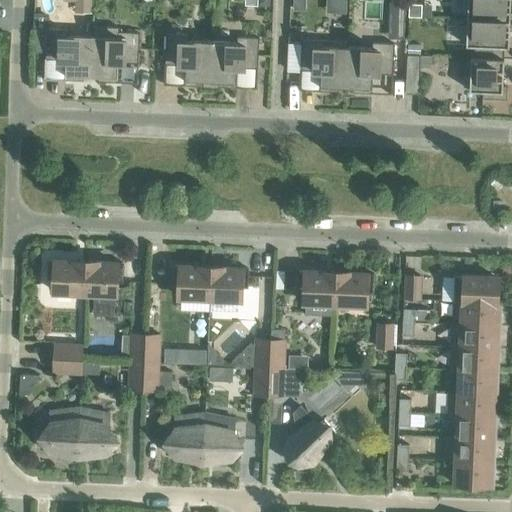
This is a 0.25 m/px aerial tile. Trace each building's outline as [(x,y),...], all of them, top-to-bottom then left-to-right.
[(388,0),(389,12),(405,13),(404,0),(388,0)] [(467,0),(467,20),(509,21),(510,6),(505,6),(505,0),(467,0)] [(408,4),(408,17),(421,18),(422,4),(408,4)] [(35,13),(34,28),(35,28),(46,29),(48,29),(49,13),(35,13)] [(474,46),(474,58),(503,59),(504,47),(508,47),(509,31),(504,31),(505,22),(508,22),(508,24),(509,24),(509,21),(467,20),(466,45),(474,46)] [(84,76),(91,77),(93,36),(68,35),(68,30),(48,29),(46,29),(45,60),(66,61),(65,80),(83,81),(84,76)] [(93,36),(91,77),(98,77),(98,82),(117,83),(117,63),(138,64),(139,33),(117,32),(117,38),(93,36)] [(203,81),(210,82),(212,42),(187,41),(187,35),(166,34),(164,65),(185,66),(184,85),(203,86),(203,81)] [(212,42),(210,82),(217,82),(217,87),(236,88),(237,68),(257,69),(259,38),(237,37),(236,43),(212,42)] [(338,87),(345,87),(347,47),(347,42),(301,40),(299,71),(320,71),(319,91),(338,92),(338,87)] [(347,47),(345,87),(353,88),(352,93),(371,93),(372,74),(392,75),(394,43),(372,43),(371,48),(347,47)] [(407,45),(407,53),(420,54),(420,45),(407,45)] [(404,94),(418,94),(419,68),(420,56),(406,55),(404,94)] [(420,56),(419,68),(431,68),(431,56),(420,56)] [(503,59),(474,58),(471,58),(469,91),(482,91),(482,99),(506,100),(507,86),(502,86),(503,80),(495,79),(496,72),(503,72),(503,59)] [(55,293),(84,294),(86,262),(73,261),(48,260),(48,279),(55,279),(55,293)] [(86,262),(84,294),(93,294),(93,315),(113,316),(114,295),(115,282),(122,282),(123,264),(98,262),(86,262)] [(180,298),(209,299),(211,267),(198,266),(198,267),(173,266),(173,284),(180,285),(180,298)] [(211,267),(209,299),(239,301),(240,287),(247,287),(248,269),(223,268),(223,267),(211,267)] [(305,303),(334,304),(336,272),(324,272),(323,272),(298,271),(298,289),(305,290),(305,303)] [(336,272),(334,304),(364,305),(365,293),(372,293),(373,274),(348,273),(336,272)] [(406,275),(405,299),(419,300),(420,276),(406,275)] [(453,302),(462,302),(462,301),(497,303),(498,279),(497,279),(494,276),(489,276),(486,278),(480,278),(455,277),(454,286),(454,287),(453,302)] [(462,301),(462,302),(461,323),(461,324),(496,325),(496,323),(499,320),(499,315),(497,312),(497,303),(462,301)] [(403,309),(402,322),(413,322),(414,309),(403,309)] [(417,309),(417,320),(429,320),(429,309),(417,309)] [(402,322),(402,335),(413,336),(413,322),(402,322)] [(453,323),(452,346),(495,348),(495,345),(498,342),(498,338),(496,334),(496,325),(461,324),(461,323),(453,323)] [(377,348),(391,348),(392,324),(378,324),(377,348)] [(271,329),(270,339),(285,339),(285,329),(271,329)] [(131,333),(130,361),(144,362),(145,333),(131,333)] [(145,333),(144,362),(158,362),(159,334),(145,333)] [(256,344),(255,367),(269,367),(270,339),(256,338),(256,344)] [(270,339),(269,367),(283,368),(285,339),(270,339)] [(54,344),(53,358),(82,359),(82,345),(54,344)] [(451,370),(459,371),(459,370),(494,371),(494,368),(497,365),(497,360),(495,357),(495,348),(452,346),(451,370)] [(395,353),(394,367),(406,367),(407,353),(395,353)] [(289,355),(288,368),(307,369),(308,356),(289,355)] [(82,359),(53,358),(52,372),(81,374),(82,359)] [(82,359),(81,374),(90,374),(91,360),(82,359)] [(129,390),(143,390),(144,362),(130,361),(129,390)] [(144,362),(143,390),(157,391),(158,362),(144,362)] [(254,395),(268,396),(269,367),(255,367),(254,395)] [(269,367),(268,396),(282,396),(283,368),(269,367)] [(406,367),(394,367),(394,380),(405,380),(406,367)] [(459,370),(459,371),(458,392),(493,394),(493,391),(496,388),(496,383),(494,380),(494,371),(459,370)] [(332,376),(347,393),(356,384),(369,372),(338,371),(332,376)] [(369,372),(356,384),(361,390),(374,378),(369,372)] [(449,416),(457,416),(457,415),(492,417),(492,414),(495,411),(495,406),(493,403),(493,394),(458,392),(450,391),(449,416)] [(399,399),(399,412),(410,413),(411,400),(399,399)] [(65,453),(77,456),(79,407),(50,411),(49,423),(49,430),(41,431),(41,448),(65,453)] [(79,407),(77,456),(90,454),(115,451),(116,435),(108,433),(108,425),(109,413),(79,407)] [(190,459),(202,461),(203,425),(204,425),(204,413),(204,412),(174,416),(174,428),(174,435),(174,436),(166,437),(165,453),(190,458),(190,459)] [(410,413),(399,412),(398,426),(410,426),(410,413)] [(425,415),(425,423),(433,423),(433,415),(425,415)] [(457,415),(457,416),(456,437),(455,438),(491,439),(491,437),(494,433),(494,429),(492,426),(492,417),(457,415)] [(318,425),(317,425),(314,421),(289,437),(284,452),(296,465),(312,462),(320,452),(319,452),(335,432),(324,420),(318,425)] [(203,425),(202,461),(215,460),(215,459),(240,456),(240,440),(233,439),(233,438),(233,431),(204,425),(203,425)] [(447,461),(455,462),(455,461),(490,462),(491,459),(493,456),(493,451),(491,448),(491,439),(455,438),(456,437),(448,437),(447,461)] [(397,444),(396,458),(408,458),(409,445),(397,444)] [(408,458),(396,458),(396,471),(407,472),(408,458)] [(455,461),(455,462),(454,484),(457,485),(457,487),(467,487),(467,485),(489,486),(490,482),(492,479),(492,474),(490,471),(490,462),(455,461)]
